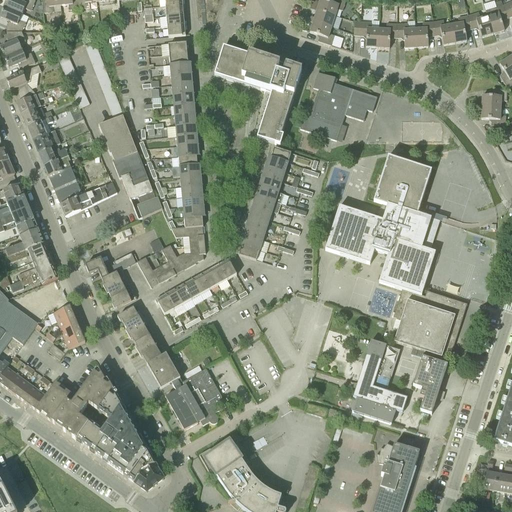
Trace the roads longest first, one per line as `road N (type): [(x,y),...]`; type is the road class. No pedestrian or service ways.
road 1 (residential): [(159,511),(177,473),(98,332),(0,105)]
road 2 (residential): [(213,260),(193,0)]
road 3 (residential): [(154,511),(0,402)]
road 4 (residential): [(416,84),(291,44),(264,0)]
road 5 (residential): [(511,197),(467,121),(416,84)]
road 6 (residential): [(466,451),(511,309)]
